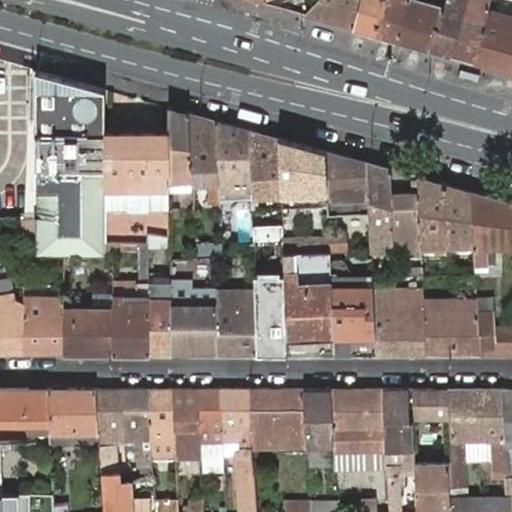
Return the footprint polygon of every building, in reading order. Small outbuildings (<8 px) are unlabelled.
[(305,15),(353,28),(360,0),(317,0),(305,14),(305,15)] [(360,0),(353,28),(374,34),(383,0),(360,0)] [(383,0),(374,34),(396,40),(406,0),(383,0)] [(406,0),(396,40),(429,49),(435,26),(439,27),(445,7),(416,0),(406,0)] [(429,49),(451,56),(467,0),(446,0),(445,7),(439,27),(435,26),(429,49)] [(467,0),(451,56),(473,62),(488,9),(490,0),(467,0)] [(473,62),(511,72),(511,15),(488,9),(473,62)] [(36,218),(36,69),(33,68),(27,218),(36,218)] [(106,131),(106,89),(36,69),(36,218),(36,257),(54,257),(65,257),(105,256),(105,244),(105,211),(105,185),(106,131)] [(193,182),(189,112),(170,107),(170,133),(171,183),(193,182)] [(220,200),(216,120),(189,112),(193,182),(208,182),(208,205),(220,204),(220,200)] [(252,207),(250,129),(216,120),(220,200),(245,199),(246,209),(253,209),(252,207)] [(282,205),(279,137),(250,129),(252,207),(282,205)] [(171,210),(171,183),(170,133),(106,131),(105,185),(105,211),(171,210)] [(327,203),(325,151),(279,137),(282,205),(327,203)] [(327,203),(327,213),(370,211),(367,162),(325,151),(327,203)] [(392,194),(390,169),(367,162),(370,207),(373,263),(379,263),(378,242),(387,242),(388,253),(395,253),(392,194)] [(448,246),(443,184),(419,177),(420,193),(423,247),(448,246)] [(474,245),(471,191),(443,184),(448,246),(474,245)] [(511,249),(511,202),(471,191),(474,245),(475,264),(487,265),(486,249),(511,249)] [(423,254),(423,247),(420,193),(392,194),(395,253),(395,256),(423,254)] [(253,225),(254,243),(284,242),(284,240),(283,223),(253,225)] [(328,234),(329,237),(329,250),(346,250),(345,232),(328,234)] [(329,237),(284,240),(284,242),(284,253),(329,250),(329,237)] [(138,244),(139,286),(149,285),(149,284),(148,244),(138,244)] [(285,274),(288,340),(333,338),(330,278),(329,250),(284,253),(285,274)] [(432,263),(424,263),(424,267),(424,274),(432,274),(432,263)] [(255,290),(258,354),(289,355),(288,340),(285,274),(255,275),(255,290)] [(193,277),(172,277),(172,283),(173,355),(218,355),(218,291),(218,286),(193,286),(193,277)] [(374,278),(330,278),(333,338),(334,354),(379,354),(376,305),(375,296),(375,287),(374,278)] [(0,355),(25,356),(24,312),(24,305),(16,301),(15,281),(7,284),(9,296),(0,297),(0,355)] [(149,285),(150,355),(173,355),(172,283),(149,284),(149,285)] [(114,309),(114,355),(150,355),(149,285),(139,286),(139,297),(114,297),(114,309)] [(376,305),(379,354),(403,354),(398,296),(400,286),(375,287),(375,296),(389,296),(389,305),(376,305)] [(218,291),(218,355),(258,354),(255,290),(218,291)] [(398,296),(403,354),(429,354),(426,303),(405,304),(404,296),(398,296)] [(426,303),(429,354),(455,354),(451,297),(426,297),(426,303)] [(478,297),(451,297),(455,354),(481,354),(478,297)] [(492,297),(478,297),(481,354),(511,353),(511,325),(494,326),(492,297)] [(24,312),(25,356),(67,355),(65,309),(65,302),(26,302),(24,312)] [(65,309),(67,355),(114,355),(114,309),(65,309)] [(0,421),(31,422),(48,422),(46,388),(0,388),(0,421)] [(48,422),(48,433),(98,432),(96,388),(46,388),(48,422)] [(121,388),(96,388),(98,432),(99,446),(103,511),(154,511),(154,499),(130,499),(129,480),(118,480),(116,443),(124,443),(121,388)] [(147,388),(121,388),(124,443),(134,442),(135,448),(140,447),(141,457),(151,457),(147,388)] [(151,459),(175,459),(171,388),(147,388),(151,457),(151,459)] [(201,458),(198,390),(171,388),(175,459),(201,458)] [(252,449),(248,388),(221,389),(224,455),(235,455),(252,449)] [(248,388),(252,449),(267,448),(307,447),(304,388),(248,388)] [(336,445),(331,388),(304,388),(307,447),(336,445)] [(338,471),(362,470),(357,388),(331,388),(336,445),(338,471)] [(357,388),(362,470),(387,470),(387,469),(385,431),(384,388),(357,388)] [(405,471),(417,471),(416,462),(415,440),(415,433),(415,428),(405,428),(403,388),(384,388),(385,431),(387,469),(405,468),(405,471)] [(511,421),(511,388),(502,389),(503,422),(511,421)] [(224,455),(221,389),(198,390),(201,458),(201,475),(224,474),(224,455)] [(448,389),(453,462),(462,461),(469,462),(478,462),(475,389),(448,389)] [(475,389),(478,462),(491,462),(495,462),(504,462),(504,448),(503,422),(502,389),(475,389)] [(415,428),(415,433),(426,433),(425,401),(414,402),(415,428)] [(504,448),(511,448),(511,421),(503,422),(504,448)] [(48,433),(48,422),(31,422),(33,441),(49,441),(48,433)] [(49,441),(49,446),(99,446),(98,432),(48,433),(49,441)] [(237,476),(255,476),(252,449),(235,455),(237,476)] [(417,471),(418,511),(417,511),(452,511),(450,460),(416,462),(417,471)] [(453,462),(455,511),(480,511),(480,497),(470,498),(469,462),(462,461),(453,462)] [(491,483),(504,482),(504,477),(504,462),(495,462),(491,462),(491,483)] [(237,476),(240,511),(256,511),(255,476),(237,476)] [(387,485),(388,511),(402,511),(399,485),(387,485)] [(3,494),(0,494),(0,511),(30,511),(30,494),(3,494)] [(52,495),(53,511),(66,511),(65,495),(52,495)] [(480,497),(480,511),(504,511),(505,504),(504,496),(480,497)] [(154,499),(154,511),(162,511),(178,511),(177,499),(154,499)] [(310,502),(310,511),(341,511),(341,499),(318,500),(310,500),(310,502)] [(183,511),(202,511),(201,501),(189,501),(189,506),(182,507),(183,511)] [(283,502),(283,511),(310,511),(310,502),(283,502)]
